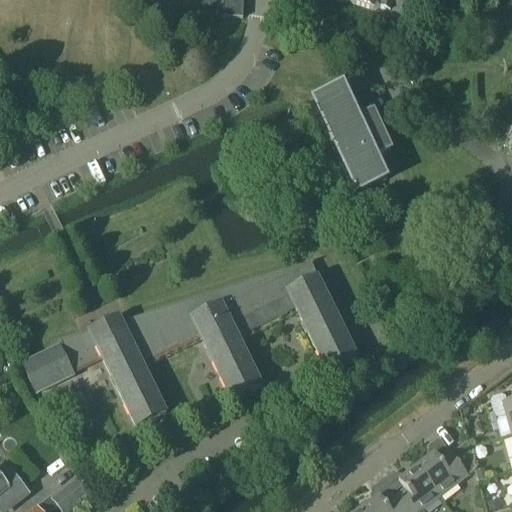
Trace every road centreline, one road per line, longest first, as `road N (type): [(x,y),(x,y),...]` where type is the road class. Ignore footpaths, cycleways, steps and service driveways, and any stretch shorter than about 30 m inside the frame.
road 1 (residential): [(0,195),(224,85),(258,24),(256,0)]
road 2 (residential): [(501,173),(279,0)]
road 3 (residential): [(308,511),(511,352)]
